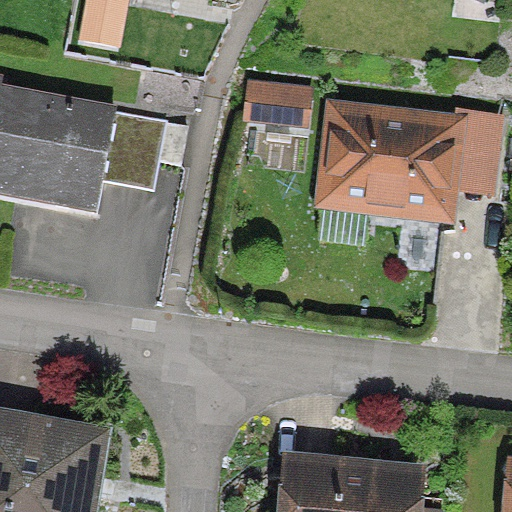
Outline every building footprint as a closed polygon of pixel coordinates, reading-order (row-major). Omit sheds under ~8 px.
[(99,185),(111,119),(0,98),(0,190),(39,198),(38,207),(93,218),(99,185)] [(245,122),(280,126),(283,101),(248,98),(245,122)] [(363,212),(442,221),(452,131),(331,117),(322,195),(364,200),(363,212)] [(490,156),(493,126),(473,124),(470,153),(490,156)] [(161,128),(154,166),(176,170),(183,133),(161,128)] [(0,511),(87,511),(99,441),(0,424),(0,511)] [(337,479),(337,475),(287,471),(283,511),(409,511),(412,482),(365,478),(365,481),(337,479)]
